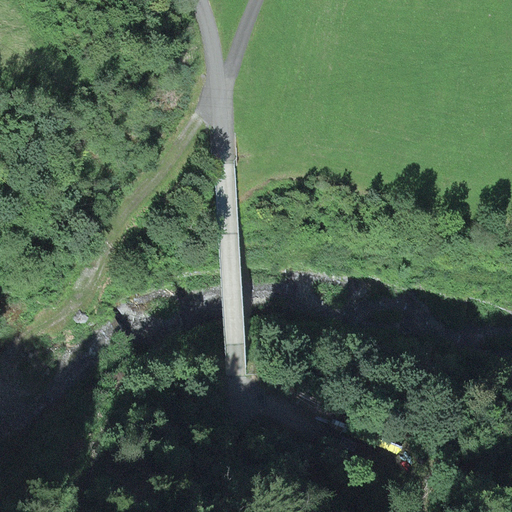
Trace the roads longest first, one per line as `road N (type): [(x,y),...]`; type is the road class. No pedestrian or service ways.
road 1 (unclassified): [(219,93),(237,376),(257,511)]
road 2 (track): [(219,104),(110,226),(69,304),(20,334)]
